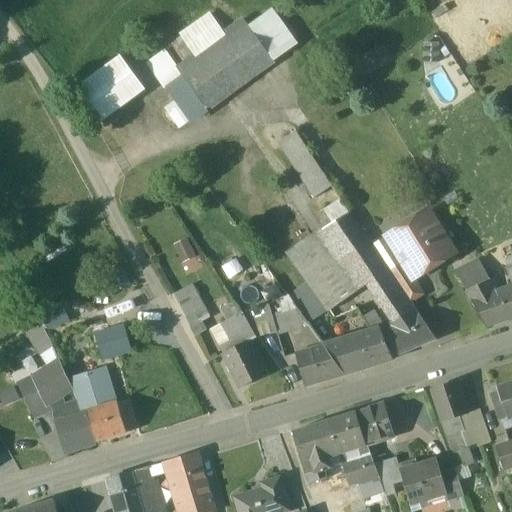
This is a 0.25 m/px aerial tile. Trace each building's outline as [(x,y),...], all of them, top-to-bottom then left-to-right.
[(274,62),(297,46),(272,12),(249,28),(274,62)] [(189,72),(249,28),(243,20),(224,35),(210,16),(170,44),(189,72)] [(189,72),(183,76),(208,110),(274,62),(249,28),(189,72)] [(183,76),(166,52),(147,66),(174,103),(166,110),(179,128),(181,127),(186,123),(188,125),(208,110),(183,76)] [(76,96),(100,128),(142,95),(118,64),(76,96)] [(351,216),(297,133),(279,145),(336,224),(351,216)] [(425,214),(387,237),(404,264),(412,277),(413,277),(438,261),(439,263),(455,253),(431,215),(425,214)] [(372,247),(351,216),(336,224),(307,242),(334,278),(348,298),(371,282),(389,271),(372,247)] [(188,237),(176,243),(185,261),(197,254),(188,237)] [(404,264),(387,237),(372,247),(389,271),(390,273),(404,264)] [(334,278),(307,242),(288,253),(309,282),(329,310),(348,298),(334,278)] [(489,282),(479,263),(465,271),(468,277),(461,280),(468,291),(489,282)] [(404,264),(390,273),(411,303),(424,295),(413,277),(412,277),(404,264)] [(390,273),(389,271),(371,282),(398,325),(415,309),(411,303),(390,273)] [(309,282),(287,296),(293,305),(296,309),(308,325),(329,310),(309,282)] [(498,297),(490,282),(489,282),(468,291),(467,292),(486,328),(510,320),(498,297)] [(195,286),(178,297),(195,325),(212,315),(195,286)] [(511,292),(498,297),(510,320),(511,319),(511,292)] [(270,306),(243,313),(257,339),(277,332),(273,316),(270,306)] [(296,309),(273,316),(277,332),(278,335),(291,332),(309,326),(308,325),(296,309)] [(398,325),(381,333),(392,359),(436,341),(415,309),(398,325)] [(378,323),(369,310),(361,315),(369,329),(378,323)] [(257,339),(243,313),(222,324),(232,342),(221,348),(225,354),(250,341),(251,343),(257,339)] [(309,326),(291,332),(298,354),(324,346),(323,345),(322,345),(309,326)] [(124,327),(97,335),(104,359),(130,351),(124,327)] [(379,328),(323,345),(324,346),(344,375),(392,360),(392,359),(381,333),(379,328)] [(225,354),(222,356),(240,391),(268,376),(251,343),(250,341),(225,354)] [(298,354),(296,355),(306,387),(344,375),(324,346),(298,354)] [(76,401),(65,404),(63,395),(73,389),(67,377),(60,361),(32,378),(47,412),(54,409),(59,423),(81,417),(76,401)] [(105,370),(83,377),(85,384),(93,411),(116,405),(105,370)] [(81,371),(67,377),(73,389),(85,384),(83,377),(81,371)] [(32,378),(20,384),(35,418),(47,412),(32,378)] [(457,382),(432,391),(442,423),(459,417),(467,414),(457,382)] [(511,384),(497,390),(499,394),(490,397),(499,423),(511,418),(511,384)] [(93,411),(88,413),(88,414),(96,442),(127,433),(118,404),(93,411)] [(382,405),(355,413),(365,446),(367,445),(392,437),(389,428),(393,427),(390,419),(386,420),(382,405)] [(355,413),(329,421),(339,454),(365,446),(355,413)] [(81,417),(59,423),(67,451),(96,442),(88,414),(81,417)] [(459,417),(442,423),(447,437),(464,431),(459,417)] [(329,421),(293,432),(303,465),(327,458),(339,454),(329,421)] [(511,443),(496,449),(503,472),(511,469),(511,443)] [(365,446),(339,454),(346,475),(366,468),(367,471),(375,468),(367,445),(365,446)] [(462,452),(460,453),(466,468),(475,464),(470,450),(462,452)] [(215,511),(197,454),(166,463),(175,494),(177,494),(181,511),(215,511)] [(327,458),(303,465),(309,486),(328,481),(324,468),(329,466),(327,458)] [(396,461),(375,468),(379,478),(387,500),(396,497),(393,488),(403,485),(400,473),(396,461)] [(437,462),(400,473),(403,485),(410,506),(445,495),(447,495),(441,475),(437,462)] [(150,467),(133,472),(144,511),(166,511),(157,481),(154,482),(150,467)] [(366,468),(346,475),(350,488),(379,478),(375,468),(367,471),(366,468)] [(454,470),(441,475),(447,495),(445,495),(448,502),(464,496),(454,470)] [(144,511),(133,472),(108,479),(117,511),(144,511)] [(263,490),(235,499),(238,511),(288,511),(290,511),(280,478),(262,484),(263,490)] [(57,511),(54,501),(27,509),(28,511),(57,511)]
